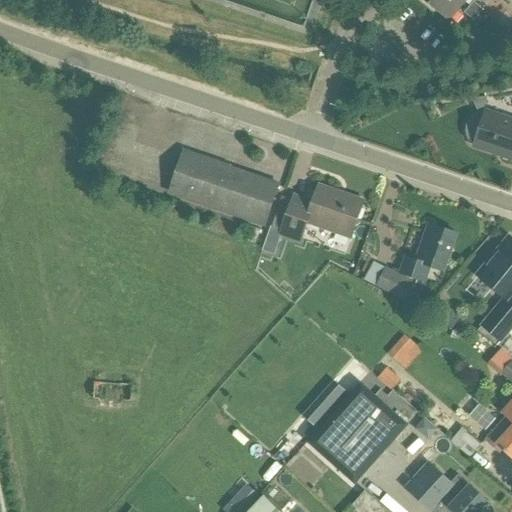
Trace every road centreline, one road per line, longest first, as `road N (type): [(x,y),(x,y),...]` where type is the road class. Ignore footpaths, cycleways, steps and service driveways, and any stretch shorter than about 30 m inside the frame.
road 1 (residential): [(312,140),(0,33)]
road 2 (residential): [(511,209),(312,140)]
road 3 (residential): [(312,140),(360,1)]
